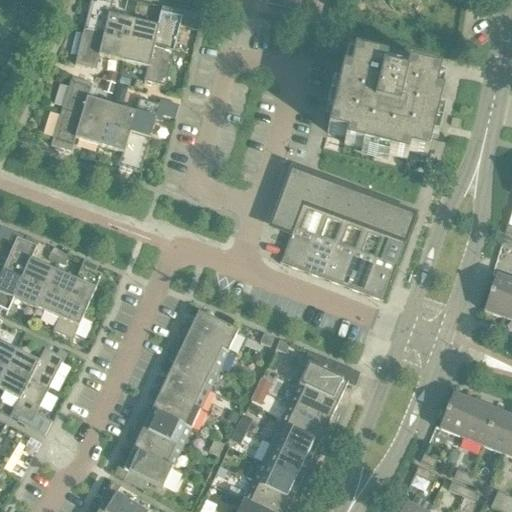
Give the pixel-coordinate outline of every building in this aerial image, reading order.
[(128,43),(133,22),(109,17),(112,3),(101,0),(90,0),(83,32),(128,43)] [(297,7),(298,0),(266,0),(266,5),(281,8),(282,4),(297,7)] [(173,54),(179,29),(196,34),(200,18),(174,12),(173,17),(160,14),(157,28),(133,22),(128,43),(173,54)] [(123,64),(128,43),(83,32),(74,67),(96,72),(99,58),(123,64)] [(165,89),(173,54),(128,43),(123,64),(147,69),(143,83),(165,89)] [(426,159),(442,96),(435,95),(439,76),(407,68),(404,79),(383,74),(386,63),(353,55),(349,74),(341,72),(326,135),(345,139),(343,146),(406,162),(408,155),(426,159)] [(105,128),(111,107),(88,100),(92,86),(71,80),(60,114),(105,128)] [(149,141),(157,116),(175,122),(179,108),(160,102),(158,107),(139,101),(134,114),(111,107),(105,128),(149,141)] [(105,128),(60,114),(50,148),(71,155),(75,141),(99,148),(105,128)] [(139,175),(149,141),(105,128),(99,148),(122,155),(118,169),(139,175)] [(300,273),(332,187),(311,180),(279,266),(300,273)] [(320,281),(352,195),(332,187),(300,273),(320,281)] [(341,289),(373,202),(352,195),(320,281),(341,289)] [(361,296),(393,210),(373,202),(341,289),(361,296)] [(382,304),(414,218),(393,210),(361,296),(382,304)] [(53,272),(31,262),(36,249),(16,240),(2,272),(44,291),(53,272)] [(511,252),(511,243),(502,240),(500,249),(511,252)] [(87,310),(101,277),(81,269),(75,282),(53,272),(44,291),(87,310)] [(36,311),(44,291),(2,272),(0,276),(0,310),(0,311),(7,314),(13,301),(36,311)] [(506,322),(511,303),(511,283),(495,278),(483,314),(506,322)] [(72,343),(87,310),(44,291),(36,311),(58,321),(52,334),(72,343)] [(227,354),(237,333),(198,314),(197,317),(199,318),(195,326),(193,325),(188,335),(227,354)] [(0,344),(0,329),(1,328),(0,327),(0,368),(6,371),(16,352),(0,344)] [(218,373),(227,354),(188,335),(184,343),(179,341),(173,352),(218,373)] [(269,350),(273,340),(263,336),(259,346),(269,350)] [(285,356),(289,347),(279,343),(275,352),(285,356)] [(47,392),(64,361),(44,351),(38,363),(16,352),(6,371),(47,392)] [(209,393),(218,373),(173,352),(168,363),(173,366),(169,374),(209,393)] [(360,376),(306,354),(308,367),(298,387),(337,406),(342,396),(340,394),(343,386),(346,387),(347,386),(354,390),(360,376)] [(47,392),(6,371),(0,383),(0,391),(18,401),(12,414),(19,418),(17,423),(44,437),(52,423),(36,415),(47,392)] [(209,393),(169,374),(165,382),(160,380),(155,391),(199,412),(209,393)] [(337,406),(298,387),(289,407),(334,428),(339,417),(333,414),(337,406)] [(190,432),(199,412),(155,391),(149,402),(155,405),(151,413),(190,432)] [(460,440),(474,405),(452,396),(438,432),(460,440)] [(480,448),(494,413),(474,405),(460,440),(480,448)] [(334,428),(289,407),(279,426),(319,445),(323,437),(328,439),(334,428)] [(181,451),(190,432),(151,413),(147,421),(141,419),(136,430),(181,451)] [(502,457),(511,432),(511,420),(494,413),(480,448),(502,457)] [(319,445),(279,426),(270,446),(315,467),(320,456),(315,453),(319,445)] [(171,472),(181,451),(136,430),(131,441),(136,444),(132,453),(171,472)] [(0,471),(2,473),(21,443),(2,432),(0,434),(0,471)] [(511,460),(511,432),(502,457),(511,460)] [(315,467),(270,446),(261,466),(300,484),(304,476),(310,478),(315,467)] [(162,491),(171,472),(132,453),(127,462),(130,464),(126,472),(123,470),(123,471),(118,468),(114,477),(124,482),(123,482),(141,492),(146,484),(162,491)] [(433,471),(437,463),(423,457),(419,465),(433,471)] [(296,492),(300,484),(261,466),(252,485),(296,506),(302,495),(296,492)] [(431,475),(417,469),(414,477),(427,483),(431,475)] [(466,486),(470,478),(457,472),(453,480),(466,486)] [(479,492),(483,484),(470,478),(466,486),(479,492)] [(139,511),(132,507),(137,499),(120,489),(119,490),(110,484),(105,492),(110,495),(112,497),(107,505),(104,503),(99,511),(139,511)] [(460,499),(464,490),(451,484),(447,492),(460,499)] [(293,511),(296,506),(252,485),(242,505),(256,511),(293,511)] [(474,505),(478,497),(464,490),(460,499),(474,505)] [(507,507),(510,500),(497,493),(493,501),(507,507)] [(495,511),(504,511),(507,507),(493,501),(490,509),(495,511)]
